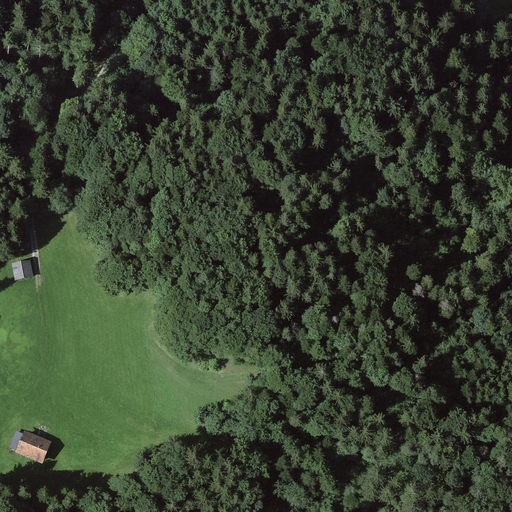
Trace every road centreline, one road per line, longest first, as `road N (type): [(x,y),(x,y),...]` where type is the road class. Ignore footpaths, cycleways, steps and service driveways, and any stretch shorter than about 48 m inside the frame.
road 1 (track): [(171,0),(111,56),(74,112),(40,142),(0,153)]
road 2 (track): [(20,149),(40,283)]
